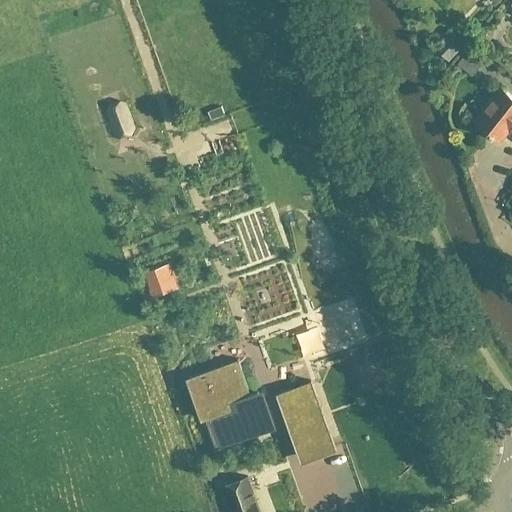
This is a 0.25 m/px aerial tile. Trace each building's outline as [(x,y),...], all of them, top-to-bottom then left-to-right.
[(445,41),(434,52),(447,63),(457,52),(445,41)] [(469,48),(456,65),(466,74),(480,57),(469,48)] [(482,112),(474,123),(498,142),(506,132),(511,137),(511,99),(498,88),(480,111),(482,112)] [(114,135),(120,137),(129,134),(131,129),(124,106),(118,103),(109,107),(106,113),(114,135)] [(150,297),(172,289),(168,277),(157,281),(145,269),(140,270),(150,297)] [(191,381),(204,419),(215,449),(216,449),(215,444),(268,426),(257,392),(249,395),(237,360),(235,360),(237,365),(191,381)] [(333,447),(312,387),(282,397),(303,458),(333,447)] [(257,511),(246,478),(220,487),(228,511),(257,511)]
